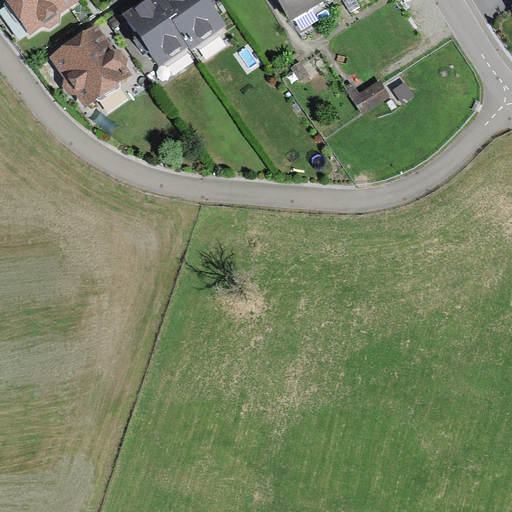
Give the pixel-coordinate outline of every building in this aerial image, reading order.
[(80,4),(76,0),(2,0),(30,39),(42,30),(51,31),(60,25),(62,16),(80,4)] [(177,22),(161,0),(150,0),(124,19),(136,36),(135,44),(141,54),(147,53),(160,72),(188,53),(170,26),(177,22)] [(170,26),(188,53),(191,57),(229,30),(207,0),(161,0),(177,22),(170,26)] [(273,0),(286,22),(324,0),(273,0)] [(131,77),(96,28),(51,62),(65,80),(62,87),(68,97),(75,97),(85,111),(131,77)] [(356,101),(366,117),(392,100),(382,84),(356,101)]
